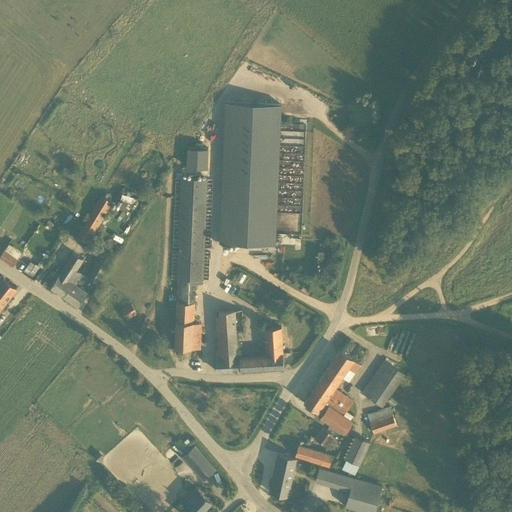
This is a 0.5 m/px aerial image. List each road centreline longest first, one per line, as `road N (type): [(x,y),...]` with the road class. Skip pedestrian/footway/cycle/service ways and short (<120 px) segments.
road 1 (unclassified): [(295,379),(337,319),(397,108),(471,0)]
road 2 (unclassified): [(156,380),(0,268)]
road 3 (unclassified): [(295,379),(181,372),(156,380)]
road 4 (unclassified): [(237,474),(156,380)]
